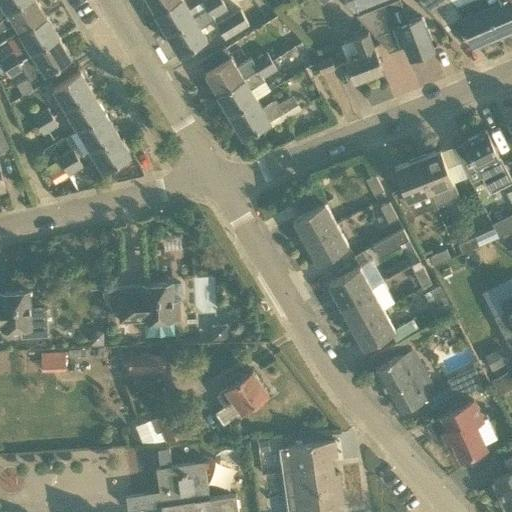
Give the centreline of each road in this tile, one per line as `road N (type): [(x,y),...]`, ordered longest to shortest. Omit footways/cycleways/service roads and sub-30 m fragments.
road 1 (unclassified): [(220,182),(511,70)]
road 2 (unclassified): [(454,511),(343,386),(291,301)]
road 3 (unclassified): [(0,228),(220,182)]
road 4 (residential): [(220,182),(109,0)]
road 5 (residential): [(291,301),(220,182)]
